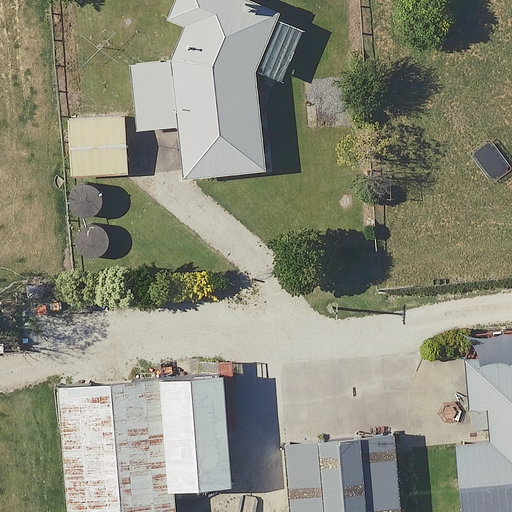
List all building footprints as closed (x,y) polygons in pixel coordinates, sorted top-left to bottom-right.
[(306,25),(248,0),(174,0),(168,14),(184,29),(171,59),(131,62),(135,129),(179,126),(183,177),(267,171),(261,73),(282,82),(306,25)] [(125,171),(121,114),(67,117),(70,174),(125,171)] [(511,511),(511,364),(466,368),(470,406),(489,405),(492,442),(457,445),(463,511),(511,511)] [(231,487),(222,376),(59,388),(68,511),(173,511),(172,492),(231,487)] [(361,464),(360,442),(288,445),(290,511),(400,511),(399,462),(361,464)]
